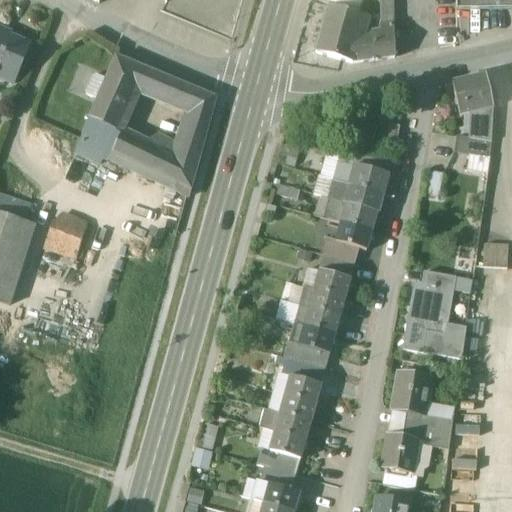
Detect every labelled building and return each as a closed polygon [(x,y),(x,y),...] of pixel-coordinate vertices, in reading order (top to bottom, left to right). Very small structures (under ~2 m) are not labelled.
[(322,0),(330,2),(328,8),(356,16),(360,0),(322,0)] [(360,0),(356,16),(365,19),(379,23),(392,22),(392,0),(360,0)] [(511,0),(455,0),(456,12),(511,10),(511,0)] [(356,16),(328,8),(316,55),(352,65),(359,40),(365,19),(356,16)] [(379,23),(365,19),(359,40),(381,37),(379,23)] [(381,37),(359,40),(352,65),(393,60),(392,22),(379,23),(381,37)] [(5,40),(0,38),(0,71),(15,78),(28,46),(8,38),(9,35),(7,34),(5,40)] [(116,59),(89,121),(116,133),(135,90),(143,70),(116,59)] [(198,92),(143,70),(135,90),(189,113),(198,92)] [(486,78),(452,86),(460,118),(472,115),(493,110),(486,78)] [(215,99),(198,92),(189,113),(189,115),(178,145),(159,137),(158,138),(147,146),(121,135),(116,133),(106,153),(103,159),(109,161),(109,162),(187,199),(215,99)] [(493,110),(472,115),(469,140),(469,141),(491,144),(493,110)] [(116,133),(89,121),(80,141),(106,153),(116,133)] [(400,128),(391,127),(388,140),(397,142),(400,128)] [(469,140),(457,138),(454,153),(469,156),(489,160),(491,144),(469,141),(469,140)] [(106,153),(80,141),(75,154),(100,166),(103,159),(106,153)] [(391,166),(348,154),(344,165),(344,167),(355,170),(356,169),(387,178),(391,166)] [(489,160),(469,156),(466,172),(487,176),(489,160)] [(355,170),(344,167),(344,165),(341,165),(336,184),(343,186),(350,188),(355,170)] [(387,178),(356,169),(355,170),(350,188),(382,197),(387,178)] [(442,175),(429,173),(425,196),(438,198),(442,175)] [(336,184),(319,179),(314,197),(331,202),(336,184)] [(343,186),(336,184),(331,202),(333,203),(345,206),(350,188),(343,186)] [(382,197),(350,188),(345,206),(345,207),(377,216),(382,197)] [(29,207),(0,198),(0,218),(23,225),(29,207)] [(345,206),(333,203),(328,222),(333,223),(337,210),(344,212),(345,207),(345,206)] [(377,216),(345,207),(344,212),(340,225),(372,234),(377,216)] [(337,210),(333,223),(340,225),(344,212),(337,210)] [(0,296),(23,225),(0,218),(0,296)] [(23,225),(0,296),(0,303),(10,306),(34,229),(23,225)] [(84,236),(53,225),(44,250),(75,261),(84,236)] [(372,234),(340,225),(335,244),(335,245),(359,252),(366,254),(372,234)] [(366,254),(359,252),(355,267),(374,272),(379,254),(374,253),(378,236),(372,234),(366,254)] [(359,252),(335,245),(335,244),(328,242),(324,258),(355,267),(359,252)] [(508,248),(485,247),(483,270),(506,272),(508,248)] [(355,267),(324,258),(320,273),(350,282),(355,267)] [(310,271),(304,290),(314,292),(320,273),(310,271)] [(350,282),(320,273),(314,292),(345,301),(350,282)] [(447,278),(424,274),(422,286),(444,290),(447,278)] [(472,282),(447,278),(444,290),(454,292),(454,293),(470,295),(472,282)] [(422,286),(414,285),(404,339),(405,340),(403,352),(423,356),(427,336),(445,339),(447,329),(454,293),(454,292),(422,286)] [(314,292),(304,290),(300,308),(309,311),(314,292)] [(345,301),(314,292),(309,311),(340,320),(345,301)] [(300,308),(283,304),(278,322),(295,327),(300,308)] [(300,308),(295,327),(304,329),(309,311),(300,308)] [(340,320),(309,311),(304,329),(335,338),(340,320)] [(295,327),(285,361),(288,362),(304,366),(308,351),(298,349),(304,329),(295,327)] [(335,338),(304,329),(298,349),(308,351),(329,357),(335,338)] [(465,332),(447,329),(445,339),(427,336),(423,356),(460,363),(465,332)] [(329,357),(308,351),(304,366),(325,372),(329,357)] [(304,366),(288,362),(283,378),(290,380),(290,379),(321,388),(325,372),(304,366)] [(430,381),(398,376),(392,414),(406,417),(423,420),(423,418),(429,419),(452,423),(454,410),(425,405),(430,381)] [(321,388),(290,379),(290,380),(285,398),(316,407),(321,388)] [(316,407),(285,398),(283,405),(280,417),(310,425),(316,407)] [(274,403),(266,401),(262,412),(265,413),(271,414),(274,403)] [(283,405),(274,403),(271,414),(280,417),(283,405)] [(271,414),(265,413),(260,430),(267,432),(275,434),(280,417),(271,414)] [(406,417),(392,414),(388,437),(402,439),(404,429),(406,417)] [(310,425),(280,417),(275,434),(274,435),(305,444),(310,425)] [(423,420),(406,417),(404,429),(427,433),(429,419),(423,418),(423,420)] [(452,423),(429,419),(427,433),(450,437),(452,423)] [(427,433),(404,429),(402,439),(418,442),(417,444),(424,445),(425,445),(427,433)] [(305,444),(274,435),(275,434),(267,432),(267,433),(264,432),(258,451),(261,452),(300,462),(305,444)] [(450,437),(427,433),(425,445),(424,445),(423,448),(430,449),(448,452),(450,437)] [(402,439),(388,437),(382,472),(425,479),(430,449),(423,448),(424,445),(417,444),(418,442),(402,439)] [(192,451),(191,468),(206,469),(207,452),(192,451)] [(300,462),(261,452),(257,467),(264,469),(296,478),(300,462)] [(296,478),(264,469),(260,485),(268,487),(291,494),(296,478)] [(259,485),(254,504),(263,506),(268,487),(260,485),(259,485)] [(291,494),(268,487),(263,506),(284,511),(294,511),(299,496),(291,494)] [(195,511),(196,511),(198,511),(200,491),(184,489),(181,511),(195,511)] [(406,511),(407,506),(376,500),(374,511),(406,511)]
